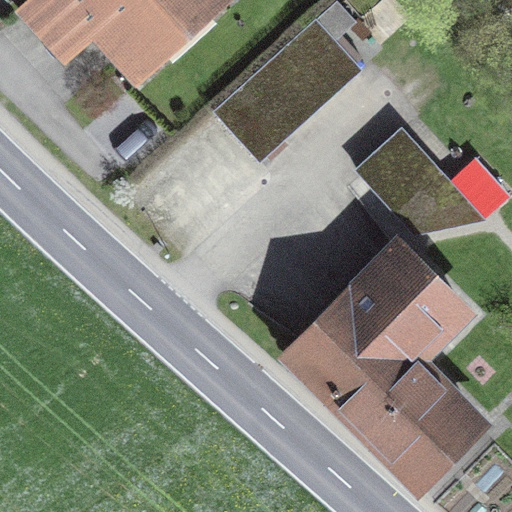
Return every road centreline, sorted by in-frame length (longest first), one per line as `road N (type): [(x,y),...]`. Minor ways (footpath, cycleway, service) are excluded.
road 1 (secondary): [(376,511),(0,169)]
road 2 (unknown): [(136,295),(408,28)]
